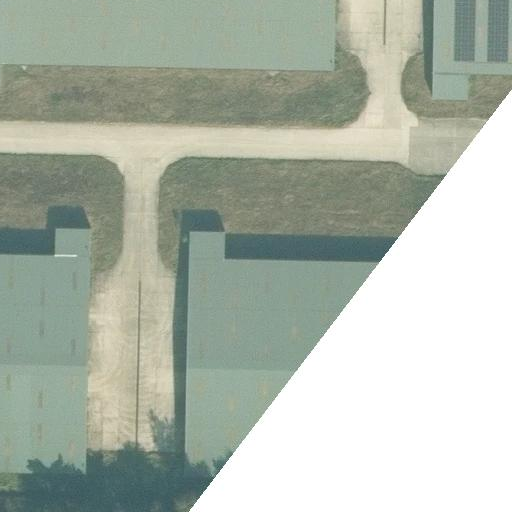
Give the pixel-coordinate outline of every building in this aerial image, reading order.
[(0,0),(0,70),(333,80),(335,0),(0,0)] [(511,74),(511,0),(435,0),(433,106),(468,107),(469,73),(511,74)] [(0,480),(84,484),(95,233),(55,231),(53,265),(0,262),(0,480)] [(186,477),(511,484),(511,273),(223,266),(224,238),(191,237),(186,477)] [(181,321),(161,320),(161,330),(181,330),(181,321)] [(150,392),(180,392),(180,367),(149,368),(150,392)] [(141,453),(180,452),(180,428),(141,429),(141,453)]
